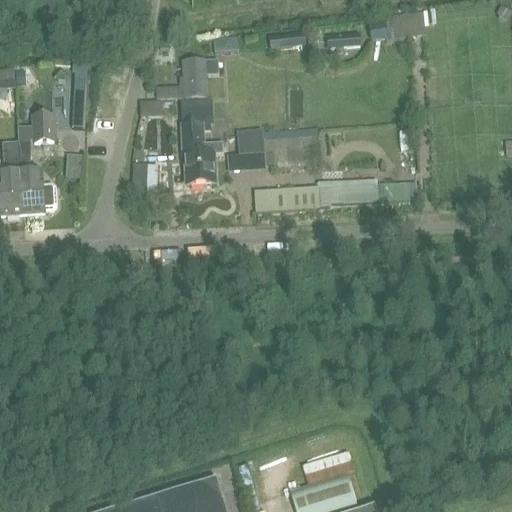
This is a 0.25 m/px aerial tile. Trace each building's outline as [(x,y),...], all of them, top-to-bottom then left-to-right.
[(387,43),(425,38),(422,16),(375,22),(376,27),(369,28),(371,42),(387,40),(387,43)] [(304,36),(269,39),(271,53),(287,51),(287,58),(304,57),(303,49),(305,49),(304,36)] [(361,36),(327,39),(328,52),(336,51),(336,56),(344,55),(344,50),(362,49),(361,36)] [(215,55),(239,53),(237,38),(213,40),(215,55)] [(206,63),(182,64),(183,101),(208,100),(206,63)] [(14,73),(0,73),(0,92),(17,92),(16,84),(15,84),(14,73)] [(55,118),(34,119),(35,146),(56,145),(55,118)] [(208,120),(202,120),(202,126),(181,128),(182,158),(185,158),(186,187),(215,185),(213,146),(204,147),(203,133),(209,133),(208,120)] [(407,143),(416,143),(415,123),(406,124),(407,143)] [(241,168),(313,163),(311,139),(319,139),(319,130),(238,137),(241,168)] [(71,153),(75,172),(86,170),(82,151),(71,153)] [(139,172),(154,171),(154,158),(139,159),(139,172)] [(158,168),(159,189),(178,188),(177,167),(158,168)] [(45,216),(42,175),(20,176),(22,217),(45,216)] [(0,205),(1,219),(22,217),(20,176),(0,177),(0,205)] [(318,190),(254,194),(255,216),(319,211),(318,190)] [(357,449),(310,457),(313,474),(360,466),(357,449)] [(347,477),(290,495),(295,511),(346,511),(357,509),(347,477)] [(224,511),(215,481),(116,511),(224,511)]
